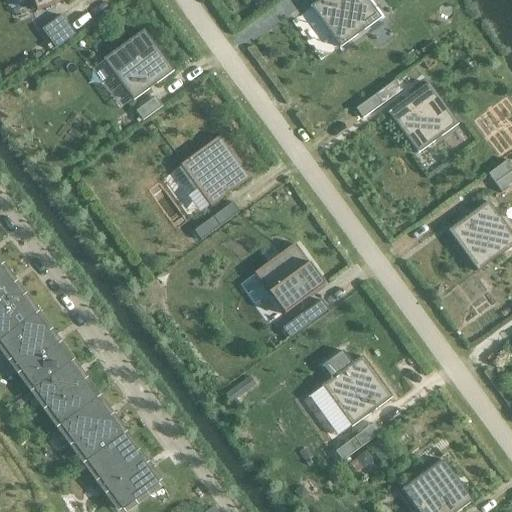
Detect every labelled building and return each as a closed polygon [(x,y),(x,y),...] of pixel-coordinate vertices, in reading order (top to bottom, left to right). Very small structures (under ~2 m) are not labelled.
[(66,0),(32,0),(36,10),(35,11),(35,12),(66,0)] [(340,46),(339,47),(340,49),(381,18),(380,17),(379,18),(365,0),(319,0),(309,7),(310,9),(312,8),(340,46)] [(60,16),(41,30),(55,49),(74,35),(60,16)] [(133,100),(131,101),(132,102),(174,72),(173,70),(171,71),(143,33),(144,32),(143,30),(102,61),(103,62),(104,61),(133,100)] [(394,81),(355,109),(362,119),(401,91),(394,81)] [(428,83),(387,113),(388,115),(389,114),(417,153),(416,153),(417,155),(458,125),(457,123),(456,124),(428,85),(429,84),(428,83)] [(155,98),(135,112),(142,121),(162,107),(155,98)] [(210,205),(208,206),(209,208),(251,177),(250,176),(248,177),(220,138),(221,137),(221,136),(179,166),(180,167),(181,167),(210,205)] [(511,167),(507,161),(487,175),(501,194),(511,186),(511,167)] [(477,271),(476,272),(477,273),(511,247),(511,237),(487,204),(489,203),(488,202),(446,232),(447,233),(449,232),(477,271)] [(232,203),(193,232),(200,241),(239,213),(232,203)] [(284,313),(282,314),(283,316),(325,285),(324,284),(322,285),(294,246),(295,245),(294,244),(253,274),(254,275),(255,275),(284,313)] [(0,340),(35,315),(0,267),(0,340)] [(320,301),(282,329),(289,338),(327,310),(320,301)] [(0,345),(33,390),(70,363),(35,315),(0,340),(0,345)] [(351,426),(350,427),(351,428),(392,398),(391,397),(390,398),(362,359),(363,358),(362,357),(321,387),(321,388),(323,387),(351,426)] [(59,426),(96,399),(70,363),(33,390),(59,426)] [(85,461),(122,434),(96,399),(59,426),(85,461)] [(312,402),(300,412),(330,451),(343,442),(312,402)] [(373,424),(335,452),(342,462),(380,434),(373,424)] [(120,510),(157,483),(122,434),(85,461),(120,510)] [(418,511),(457,511),(472,501),(472,500),(470,501),(442,462),(443,461),(442,460),(401,490),(402,491),(403,491),(418,511)]
